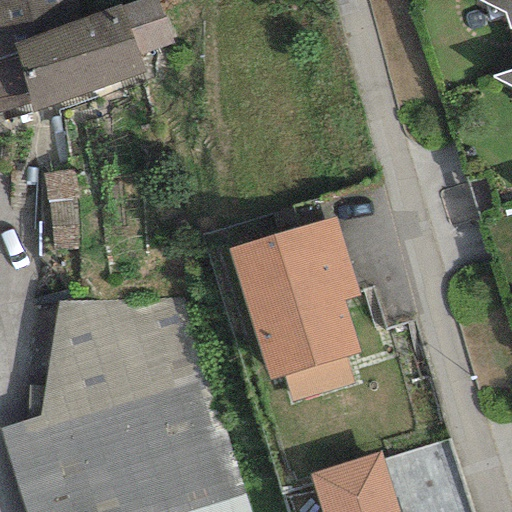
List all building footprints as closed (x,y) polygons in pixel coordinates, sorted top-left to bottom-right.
[(79,0),(0,0),(0,114),(30,105),(31,115),(144,73),(135,53),(171,46),(160,0),(137,0),(82,16),(79,0)] [(511,0),(481,0),(504,11),(506,28),(511,26),(511,0)] [(511,69),(491,75),(511,86),(511,69)] [(65,168),(43,172),(53,243),(76,240),(65,168)] [(358,296),(334,217),(227,250),(267,380),(357,352),(341,301),(358,296)] [(250,511),(181,298),(55,300),(37,417),(0,426),(0,435),(24,511),(250,511)] [(396,511),(378,453),(309,474),(320,511),(396,511)]
